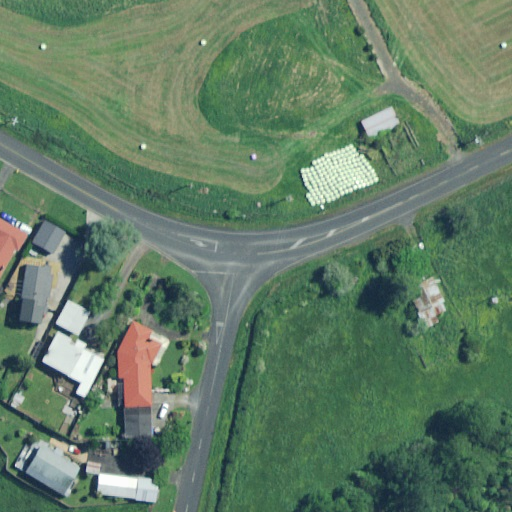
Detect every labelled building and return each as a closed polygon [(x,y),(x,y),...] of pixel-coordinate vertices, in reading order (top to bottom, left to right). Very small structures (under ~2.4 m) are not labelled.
[(390,107),(360,120),(369,141),(399,127),(390,107)] [(0,275),(14,250),(17,251),(27,235),(0,219),(0,275)] [(16,322),(38,326),(40,315),(45,316),(46,307),(41,306),(43,296),(49,297),(52,274),(46,273),(48,266),(25,263),(22,284),(9,282),(8,293),(20,295),(16,322)] [(431,278),(418,284),(414,286),(417,294),(410,297),(416,312),(414,313),(422,329),(432,325),(429,319),(446,311),(441,301),(431,278)] [(88,312),(66,301),(54,324),(76,336),(88,312)] [(165,339),(131,322),(116,351),(116,376),(122,379),(123,438),(150,438),(149,364),(152,364),(165,339)] [(84,344),(75,339),(72,345),(68,343),(70,339),(55,331),(45,350),(47,351),(44,356),(42,355),(39,362),(80,383),(74,393),(83,398),(102,360),(82,349),(84,344)] [(79,467),(41,443),(22,472),(61,496),(79,467)] [(100,464),(87,462),(85,471),(98,474),(100,464)] [(137,479),(98,474),(95,494),(134,499),(137,479)]
